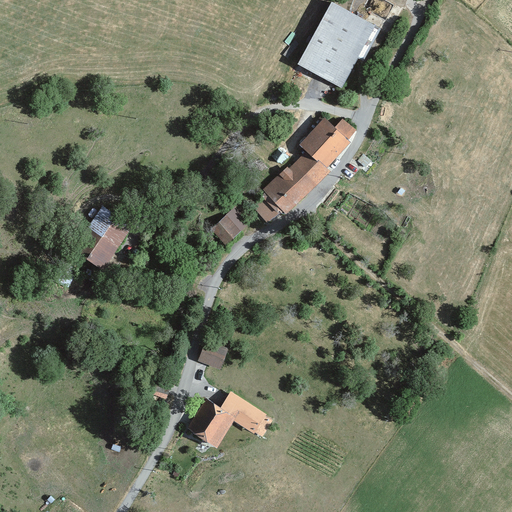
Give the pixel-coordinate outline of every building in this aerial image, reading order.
[(340,1),(304,65),(347,89),(364,59),(370,63),(389,29),(340,1)] [(255,208),(273,227),(289,214),(293,218),(337,174),(334,172),(357,146),(355,144),(362,132),(347,121),(342,129),(332,120),(306,147),(313,155),(269,193),(271,196),(255,208)] [(77,252),(109,273),(140,228),(108,206),(77,252)] [(217,233),(233,249),(254,226),(239,211),(217,233)] [(211,342),(203,362),(226,371),(233,351),(211,342)] [(195,430),(223,448),(240,423),(268,441),(281,421),(237,392),(227,408),(214,400),(195,430)]
